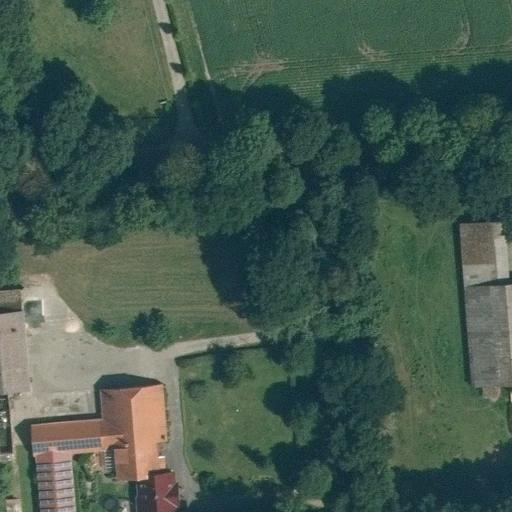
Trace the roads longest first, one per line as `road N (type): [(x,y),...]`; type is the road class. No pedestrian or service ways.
road 1 (residential): [(0,159),(511,125)]
road 2 (track): [(300,140),(332,511)]
